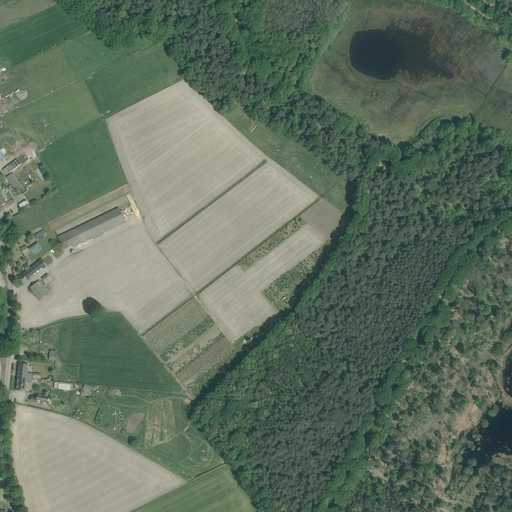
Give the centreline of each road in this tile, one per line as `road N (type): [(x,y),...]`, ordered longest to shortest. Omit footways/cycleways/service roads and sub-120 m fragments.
road 1 (unclassified): [(14,511),(1,434),(10,305),(0,249)]
road 2 (unknown): [(384,390),(458,255)]
